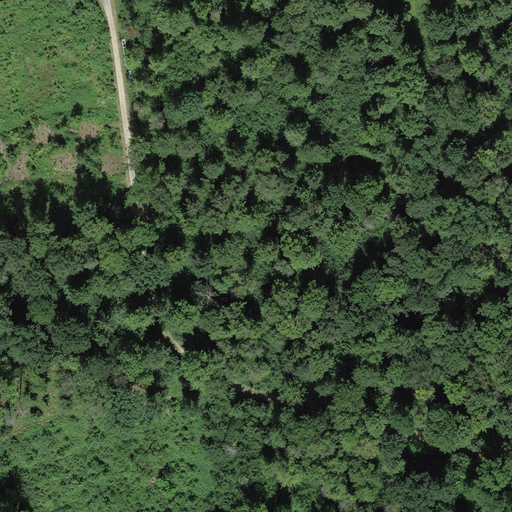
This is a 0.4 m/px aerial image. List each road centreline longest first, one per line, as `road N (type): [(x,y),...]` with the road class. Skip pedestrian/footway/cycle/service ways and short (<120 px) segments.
road 1 (track): [(511,462),(231,389),(177,349),(143,281),(110,19)]
road 2 (track): [(412,0),(487,457)]
road 3 (track): [(159,322),(0,368)]
